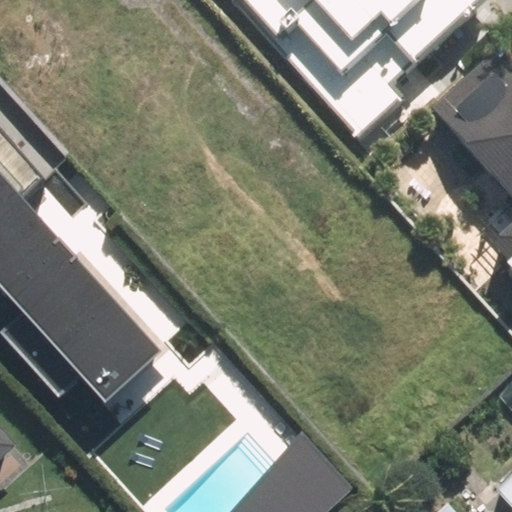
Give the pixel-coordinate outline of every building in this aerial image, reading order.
[(221,0),(353,144),(394,106),(386,97),(481,10),(472,0),(221,0)] [(110,29),(27,104),(162,253),(216,204),(188,172),(235,130),(140,26),(123,42),(110,29)] [(511,96),(483,65),(422,120),(511,218),(511,239),(489,260),(511,286),(511,96)] [(284,125),(244,161),(309,231),(347,196),(284,125)] [(62,275),(8,216),(33,195),(0,157),(0,320),(12,333),(0,343),(0,356),(48,409),(67,392),(95,423),(150,373),(163,361),(74,263),(62,275)] [(511,484),(501,494),(511,506),(511,484)]
